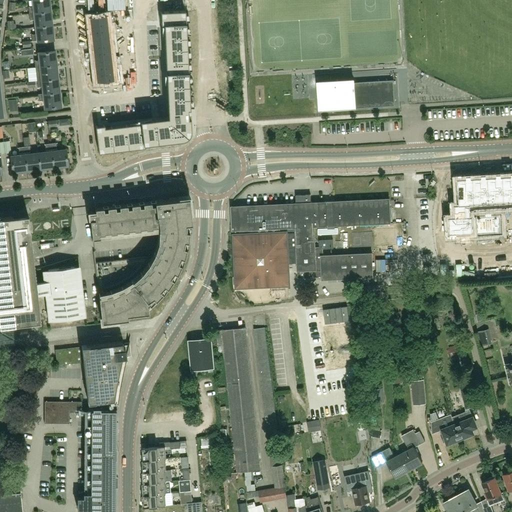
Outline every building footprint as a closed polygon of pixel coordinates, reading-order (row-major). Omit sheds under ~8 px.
[(49,11),(48,0),(33,0),(34,6),(28,7),(29,14),(49,11)] [(104,125),(95,126),(98,150),(99,150),(99,149),(104,149),(105,151),(105,152),(115,151),(114,147),(119,147),(120,149),(119,149),(120,150),(129,149),(129,146),(134,145),(134,147),(134,148),(144,147),(144,143),(144,140),(149,140),(149,142),(149,143),(159,142),(158,138),(164,138),(164,140),(164,141),(181,139),(181,133),(190,132),(190,131),(190,130),(190,129),(190,117),(188,117),(187,108),(189,108),(185,10),(160,11),(161,24),(164,23),(165,61),(168,61),(170,95),(167,95),(167,109),(173,108),(174,119),(141,122),(141,123),(140,123),(141,126),(105,131),(104,125)] [(36,27),(51,25),(49,11),(29,14),(30,21),(36,20),(36,27)] [(107,15),(89,17),(90,28),(108,26),(107,15)] [(51,25),(36,27),(37,34),(31,35),(32,41),(53,39),(51,25)] [(108,26),(90,28),(91,39),(112,37),(111,25),(108,26)] [(112,37),(91,39),(92,50),(110,48),(111,48),(113,48),(112,37)] [(110,48),(92,50),(94,60),(112,58),(111,48),(110,48)] [(35,67),(56,65),(54,51),(39,53),(40,59),(35,60),(35,59),(34,59),(35,67)] [(112,58),(94,60),(95,71),(113,69),(112,58)] [(37,81),(57,79),(56,65),(35,67),(37,81)] [(113,69),(95,71),(96,82),(119,80),(118,68),(113,69)] [(44,94),(59,92),(57,79),(37,81),(37,88),(38,88),(43,87),(44,94)] [(318,84),(319,110),(395,106),(394,80),(354,82),(354,79),(342,80),(342,83),(318,84)] [(44,100),(45,108),(60,106),(59,92),(44,94),(38,94),(39,101),(44,100)] [(38,153),(40,168),(53,167),(50,144),(45,145),(46,153),(38,153)] [(50,144),(53,167),(66,165),(67,165),(65,150),(57,151),(56,144),(50,144)] [(24,148),(26,170),(40,168),(38,153),(30,154),(29,147),(24,148)] [(24,148),(18,148),(19,156),(11,157),(13,172),(13,171),(26,170),(24,148)] [(455,216),(449,217),(450,233),(459,233),(459,237),(503,234),(501,213),(471,215),(470,204),(511,201),(511,177),(511,175),(501,176),(502,178),(497,178),(497,176),(486,176),(487,179),(482,179),(482,177),(473,177),(471,177),(472,180),(467,180),(467,178),(457,178),(459,204),(454,204),(455,216)] [(327,202),(311,202),(311,195),(296,196),(296,203),(231,206),(232,225),(232,230),(234,230),(240,229),(240,235),(235,235),(237,286),(288,284),(287,264),(293,264),(293,263),(297,263),(298,271),(308,270),(308,277),(322,276),(322,279),(373,277),(372,253),(321,255),(321,248),(333,248),(333,240),(319,240),(319,247),(316,247),(315,241),(314,241),(314,226),(328,226),(335,225),(391,223),(390,199),(334,201),(334,203),(327,203),(327,202)] [(190,222),(192,222),(189,196),(95,207),(95,211),(89,212),(90,218),(89,218),(92,241),(158,233),(158,240),(154,252),(151,256),(95,263),(101,321),(112,320),(112,321),(118,320),(118,319),(128,318),(127,314),(128,314),(128,315),(135,314),(149,312),(148,304),(149,303),(150,304),(156,300),(155,299),(162,291),(163,292),(168,287),(167,286),(172,278),(174,279),(178,273),(177,272),(180,263),(182,264),(185,257),(184,256),(186,247),(187,247),(189,240),(188,240),(188,230),(190,230),(190,222)] [(28,215),(13,216),(0,217),(0,326),(40,322),(37,294),(51,292),(54,320),(80,317),(74,266),(48,269),(50,285),(36,287),(28,215)] [(347,306),(323,309),(325,324),(349,321),(347,306)] [(235,472),(258,470),(245,327),(222,330),(235,472)] [(272,466),(275,488),(286,486),(282,465),(265,327),(254,329),(271,466),(272,466)] [(221,342),(220,330),(213,330),(214,343),(221,342)] [(478,332),(481,346),(487,344),(486,338),(490,337),(488,330),(478,332)] [(108,403),(117,402),(119,388),(121,376),(126,356),(131,356),(129,344),(128,344),(130,336),(128,344),(122,345),(122,341),(55,349),(57,365),(83,362),(88,402),(88,410),(90,410),(90,492),(83,492),(83,497),(77,497),(77,508),(90,508),(90,511),(105,511),(104,511),(110,511),(115,511),(114,511),(115,511),(116,429),(116,419),(117,409),(116,409),(116,410),(109,410),(108,403)] [(213,367),(210,339),(190,341),(193,369),(213,367)] [(357,350),(337,352),(338,362),(358,360),(357,350)] [(393,383),(404,382),(403,374),(393,375),(393,383)] [(413,395),(425,394),(424,380),(412,381),(413,395)] [(471,386),(460,389),(461,390),(466,408),(477,405),(471,386)] [(373,403),(383,402),(382,388),(372,389),(373,403)] [(453,402),(457,413),(466,409),(462,399),(453,402)] [(81,401),(44,401),(44,423),(69,423),(69,409),(81,409),(81,401)] [(473,433),(471,429),(476,427),(473,417),(472,417),(470,410),(452,417),(455,424),(461,439),(468,437),(468,435),(473,433)] [(461,439),(455,424),(452,417),(450,414),(431,422),(432,434),(442,430),(444,434),(441,435),(444,442),(447,441),(448,444),(453,442),(454,442),(461,439)] [(319,420),(307,422),(309,432),(321,430),(319,420)] [(224,473),(230,472),(226,429),(220,430),(224,473)] [(409,450),(400,454),(409,470),(422,462),(414,447),(425,441),(420,431),(416,433),(413,430),(402,436),(409,450)] [(70,445),(72,445),(72,433),(58,432),(57,452),(70,452),(70,445)] [(202,446),(214,446),(213,436),(202,437),(202,446)] [(170,442),(159,443),(159,447),(165,446),(166,450),(170,450),(170,448),(170,442)] [(143,460),(166,458),(166,450),(165,446),(159,447),(143,448),(144,460),(143,460)] [(409,470),(400,454),(395,457),(390,447),(376,455),(381,465),(387,461),(395,477),(409,470)] [(218,449),(210,450),(211,465),(219,464),(218,449)] [(167,459),(166,458),(143,460),(144,471),(143,471),(143,472),(166,470),(165,459),(167,459)] [(314,461),(319,489),(328,488),(323,460),(314,461)] [(165,470),(166,470),(143,472),(144,483),(143,483),(143,484),(166,482),(165,470)] [(368,471),(345,476),(348,490),(353,489),(356,504),(370,501),(368,491),(373,490),(368,471)] [(511,471),(503,475),(508,491),(511,489),(511,471)] [(493,511),(490,505),(495,503),(504,499),(495,478),(494,478),(493,477),(487,479),(488,481),(482,483),(486,493),(485,493),(487,499),(481,502),(486,511),(493,511)] [(144,494),(142,495),(166,493),(165,482),(166,482),(143,484),(144,494)] [(261,501),(276,499),(274,489),(259,491),(261,501)] [(465,511),(486,511),(481,502),(477,504),(469,490),(457,496),(465,511)] [(22,511),(20,493),(0,495),(0,511),(22,511)] [(144,507),(146,507),(166,505),(165,494),(166,494),(166,493),(142,495),(144,507)] [(295,493),(287,495),(288,511),(300,511),(301,511),(307,510),(306,506),(305,498),(296,499),(295,493)] [(307,510),(307,511),(306,511),(321,511),(320,506),(322,506),(319,496),(311,499),(310,496),(306,498),(307,505),(306,506),(307,510)] [(449,511),(465,511),(457,496),(444,503),(449,511)] [(202,511),(201,503),(188,504),(188,511),(202,511)]
